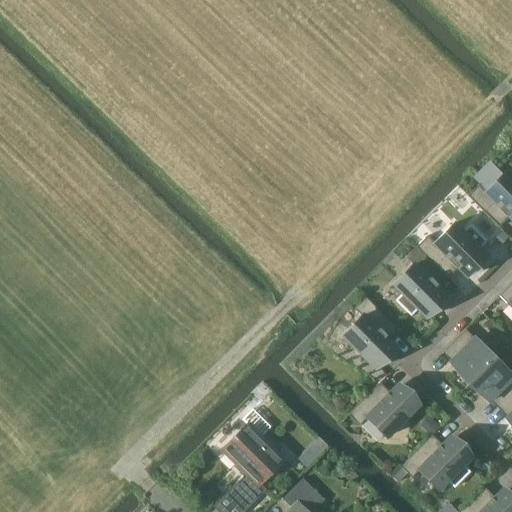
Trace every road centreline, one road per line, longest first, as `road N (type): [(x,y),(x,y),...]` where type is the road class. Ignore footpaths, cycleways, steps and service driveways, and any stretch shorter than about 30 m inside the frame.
road 1 (track): [(156,492),(128,465),(299,291)]
road 2 (residential): [(511,268),(413,368)]
road 3 (residential): [(413,368),(511,465)]
